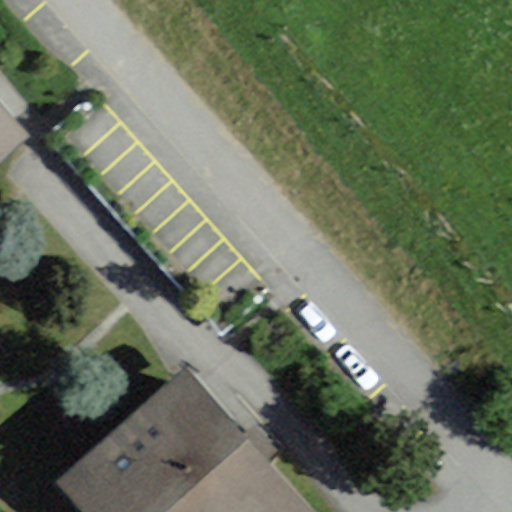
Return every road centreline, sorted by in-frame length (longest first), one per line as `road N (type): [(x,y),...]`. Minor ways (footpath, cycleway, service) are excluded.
road 1 (residential): [(79,0),(479,446),(486,479),(472,505),(451,511)]
road 2 (residential): [(371,511),(38,152)]
